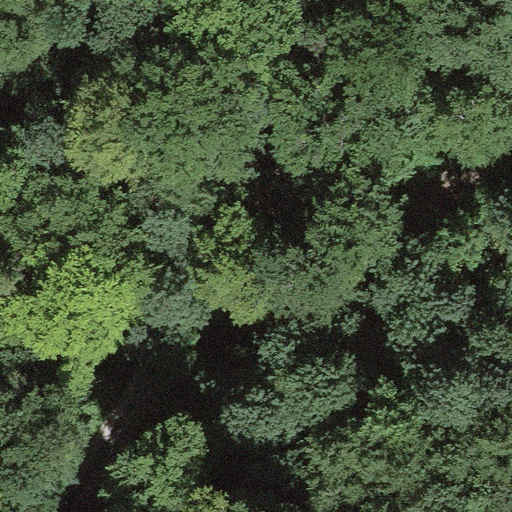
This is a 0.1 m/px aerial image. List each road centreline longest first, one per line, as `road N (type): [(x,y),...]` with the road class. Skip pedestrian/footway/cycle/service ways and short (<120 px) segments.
road 1 (track): [(88,511),(300,126),(351,0)]
road 2 (track): [(511,125),(377,255),(288,311),(193,328)]
